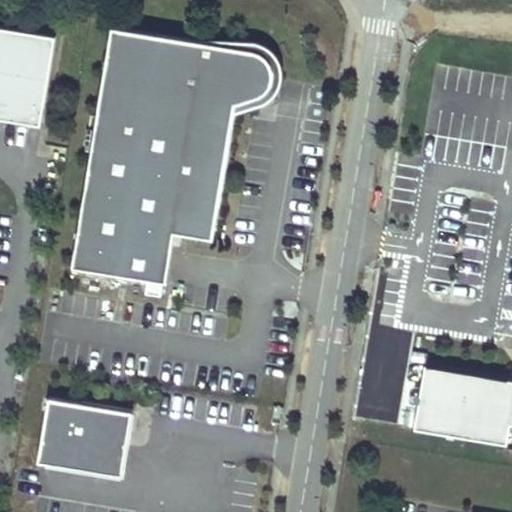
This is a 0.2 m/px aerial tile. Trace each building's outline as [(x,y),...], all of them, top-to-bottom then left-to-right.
[(57,33),(0,23),(0,115),(42,122),(57,33)] [(113,27),(72,266),(147,279),(144,295),(160,298),(162,281),(166,282),(172,230),(176,223),(217,226),(235,114),(236,105),(252,99),(257,98),(261,97),(264,94),(269,89),(273,82),(274,77),(274,74),(274,71),(272,63),(267,57),(263,53),(254,50),(113,27)] [(176,223),(172,230),(214,239),(217,226),(176,223)] [(511,370),(428,357),(418,421),(511,436),(511,431),(511,370)] [(131,435),(135,411),(52,397),(41,461),(125,475),(131,435)]
